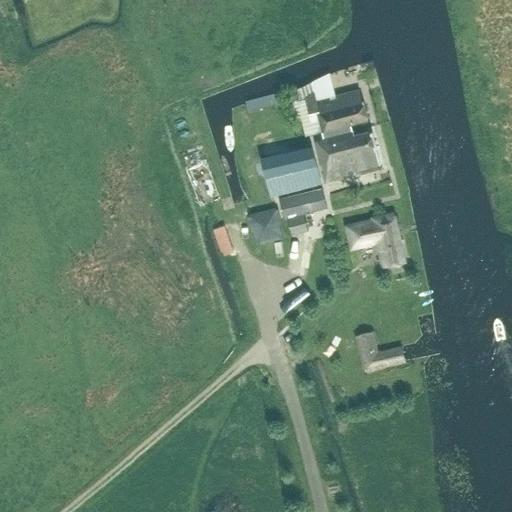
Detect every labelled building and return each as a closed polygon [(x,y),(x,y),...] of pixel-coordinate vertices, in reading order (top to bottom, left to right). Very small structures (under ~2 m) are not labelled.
[(358,91),(317,101),(313,87),(297,91),(299,99),(291,101),(296,120),(301,119),(305,136),(368,120),(363,101),(361,101),(358,91)] [(380,165),(371,132),(355,136),(353,133),(317,142),(327,183),(360,174),(360,171),(380,165)] [(322,184),(313,147),(262,159),(271,196),(322,184)] [(280,200),(283,212),(326,202),(323,188),(280,200)] [(328,208),(326,202),(283,212),(285,219),(288,218),(292,234),(309,230),(306,214),(328,208)] [(245,219),(252,248),(275,243),(268,213),(245,219)] [(405,262),(394,213),(373,218),(373,221),(347,227),(352,249),(378,243),(384,267),(405,262)] [(221,233),(226,256),(238,254),(232,231),(221,233)] [(210,259),(224,256),(220,238),(206,241),(210,259)] [(366,371),(406,361),(402,347),(378,352),(374,332),(358,336),(366,371)]
